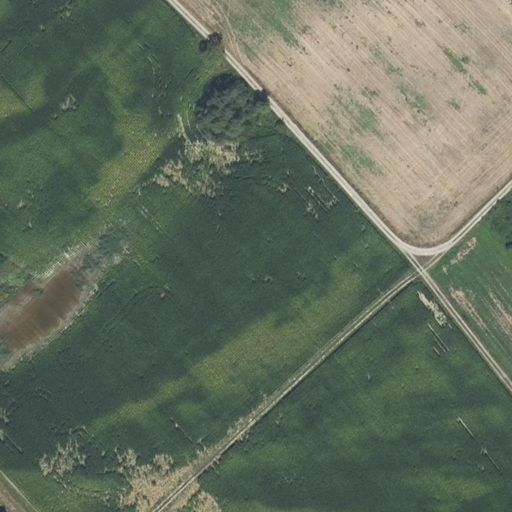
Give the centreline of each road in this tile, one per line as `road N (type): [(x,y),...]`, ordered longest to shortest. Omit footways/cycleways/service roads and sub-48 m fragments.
road 1 (track): [(154,511),(420,269)]
road 2 (track): [(511,385),(401,246)]
